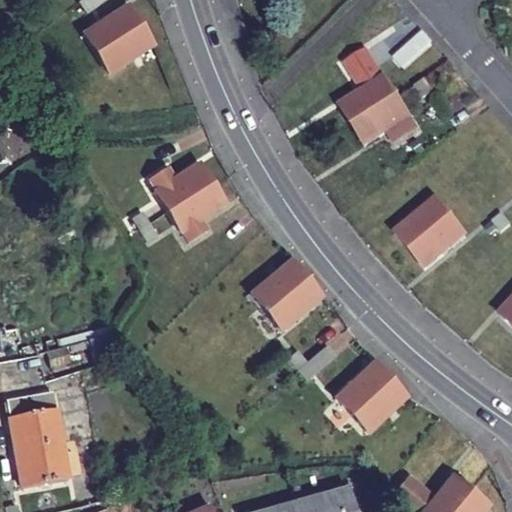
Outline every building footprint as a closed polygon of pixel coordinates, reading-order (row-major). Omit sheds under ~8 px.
[(253,0),(259,14),(295,0),(253,0)] [(93,58),(140,28),(126,5),(78,35),(93,58)] [(300,21),(291,9),(271,25),(279,37),(300,21)] [(140,28),(93,58),(107,79),(154,49),(140,28)] [(383,79),(385,78),(347,35),(328,51),(349,76),(328,95),(343,113),(383,79)] [(408,57),(399,65),(408,75),(417,67),(408,57)] [(383,79),(343,113),(359,131),(379,114),(389,126),(409,108),(383,79)] [(483,134),(472,122),(454,141),(465,152),(483,134)] [(416,231),(453,198),(432,174),(440,166),(426,149),(400,172),(420,196),(400,214),(416,231)] [(168,213),(213,185),(201,166),(177,181),(168,167),(148,180),(168,213)] [(213,185),(168,213),(198,262),(220,249),(203,221),(226,207),(213,185)] [(476,200),(466,189),(458,195),(469,207),(476,200)] [(453,198),(416,231),(430,249),(450,232),(471,255),(488,240),(480,232),(487,225),(475,212),(470,218),(453,198)] [(306,281),(289,261),(246,298),(263,317),(306,281)] [(454,296),(474,279),(464,268),(444,286),(454,296)] [(306,281),(263,317),(280,338),(323,301),(306,281)] [(390,382),(372,364),(332,402),(349,421),(390,382)] [(390,382),(349,421),(367,439),(407,400),(390,382)] [(69,481),(52,391),(5,401),(22,489),(69,481)] [(412,511),(452,511),(468,492),(450,478),(433,498),(400,470),(386,488),(395,494),(394,497),(412,511)] [(356,511),(350,488),(297,503),(299,511),(356,511)] [(468,492),(452,511),(483,511),(486,508),(468,492)] [(299,511),(297,503),(262,511),(299,511)]
